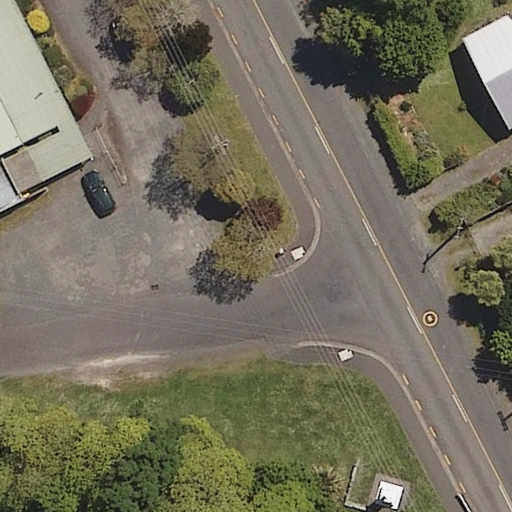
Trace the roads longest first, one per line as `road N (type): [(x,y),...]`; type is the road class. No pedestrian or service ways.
road 1 (residential): [(0,348),(303,306),(349,293),(389,268)]
road 2 (secondary): [(389,268),(251,0)]
road 3 (secondary): [(511,505),(389,268)]
